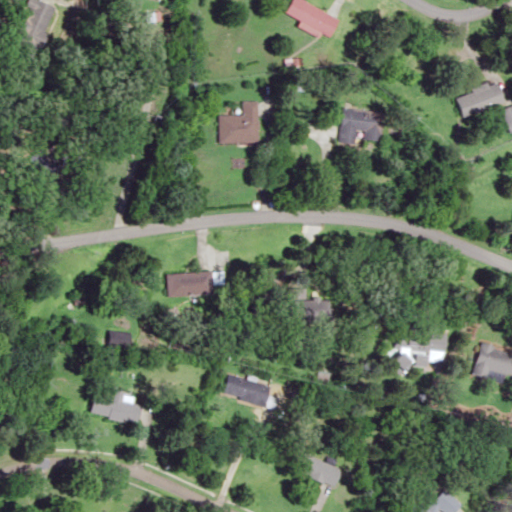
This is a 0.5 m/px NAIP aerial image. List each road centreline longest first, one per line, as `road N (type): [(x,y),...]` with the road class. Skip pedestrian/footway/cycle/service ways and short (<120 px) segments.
road 1 (residential): [(511,268),(383,222),(317,215),(258,215),(0,248)]
road 2 (residential): [(221,511),(147,478),(82,461),(0,472)]
